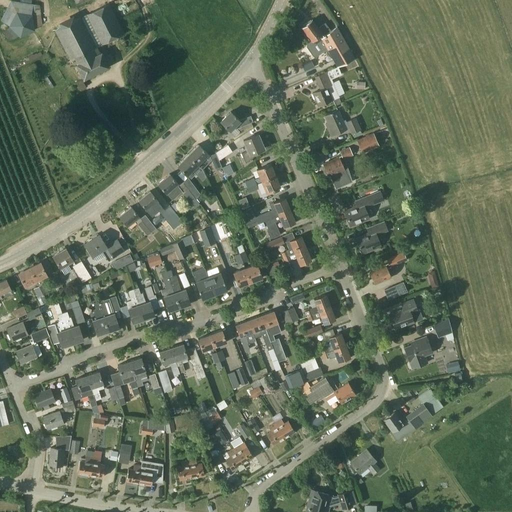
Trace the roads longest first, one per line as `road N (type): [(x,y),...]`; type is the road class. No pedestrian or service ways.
road 1 (residential): [(12,388),(78,358),(269,299),(339,266)]
road 2 (tertiary): [(0,264),(90,210),(251,58)]
road 3 (unclassified): [(251,511),(262,483),(381,392),(382,373),(339,266)]
road 4 (unclassified): [(339,266),(251,58)]
